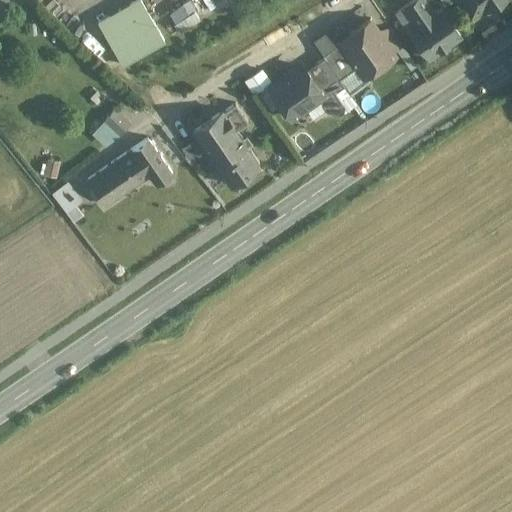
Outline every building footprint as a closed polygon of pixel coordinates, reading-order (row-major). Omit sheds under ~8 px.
[(166,41),(142,0),(131,0),(99,18),(125,63),(166,41)] [(424,0),(413,0),(396,12),(428,58),(460,36),(441,8),(434,13),(424,0)] [(483,11),(475,0),(456,0),(470,20),(483,11)] [(498,0),(475,0),(483,11),(498,0)] [(383,39),(369,20),(338,42),(339,44),(351,62),(352,61),(353,63),(355,62),(358,67),(365,76),(394,56),(392,53),(383,39)] [(402,46),(393,32),(383,39),(392,53),(402,46)] [(339,44),(322,56),(324,58),(325,58),(340,80),(358,67),(355,62),(353,63),(352,61),(351,62),(339,44)] [(340,80),(325,58),(324,58),(306,71),(323,95),(321,96),(324,100),(323,106),(330,115),(338,116),(343,113),(344,107),(335,94),(345,87),(340,80)] [(299,67),(269,88),(268,93),(277,105),(282,106),(290,118),(321,96),(323,95),(306,71),(304,68),(299,67)] [(248,122),(235,104),(223,112),(236,130),(248,122)] [(129,124),(115,110),(108,118),(122,131),(129,124)] [(223,112),(222,111),(193,131),(230,186),(260,165),(236,130),(223,112)] [(146,136),(84,180),(104,208),(150,176),(156,184),(172,173),(146,136)] [(52,190),(73,219),(79,214),(73,205),(82,198),(68,178),(52,190)]
